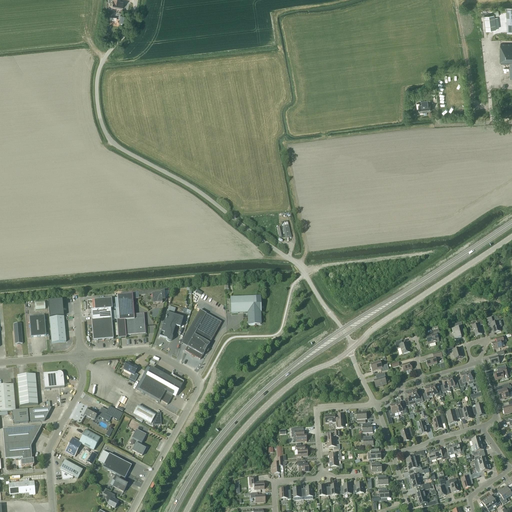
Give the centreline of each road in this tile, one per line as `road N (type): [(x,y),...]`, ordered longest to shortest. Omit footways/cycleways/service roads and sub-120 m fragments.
road 1 (unclassified): [(341,328),(298,265),(199,192),(108,139),(98,111),(99,69),(129,27),(136,0)]
road 2 (unclassified): [(80,355),(145,350),(198,384),(132,511)]
road 3 (unclassified): [(186,511),(259,412),(303,374),(350,349)]
road 4 (unclassified): [(350,349),(511,236)]
road 5 (primary): [(172,511),(235,419),(284,374)]
road 6 (unclassified): [(52,511),(48,451),(81,384),(80,355)]
road 7 (residential): [(319,473),(315,408),(374,404)]
